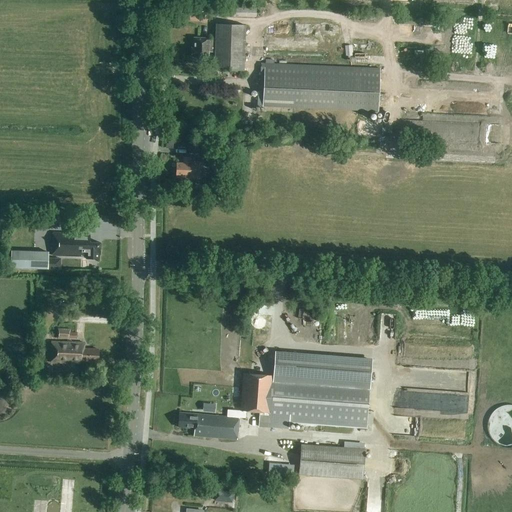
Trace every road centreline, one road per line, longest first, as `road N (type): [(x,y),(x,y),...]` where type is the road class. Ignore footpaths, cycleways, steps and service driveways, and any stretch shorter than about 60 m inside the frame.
road 1 (unclassified): [(511,289),(138,267)]
road 2 (tertiary): [(138,267),(141,0)]
road 3 (tertiary): [(128,458),(138,267)]
road 4 (unclassified): [(128,458),(0,451)]
